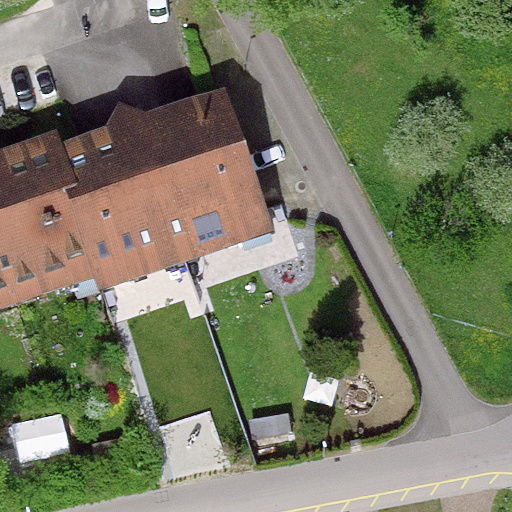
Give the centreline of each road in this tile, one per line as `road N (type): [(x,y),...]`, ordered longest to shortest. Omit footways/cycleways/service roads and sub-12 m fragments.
road 1 (residential): [(224,0),(480,460)]
road 2 (residential): [(264,511),(480,460)]
